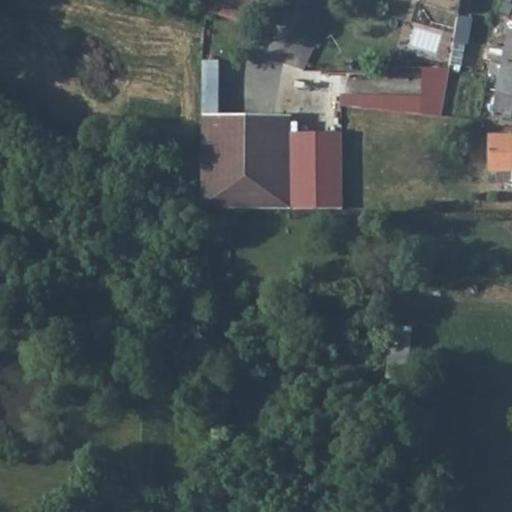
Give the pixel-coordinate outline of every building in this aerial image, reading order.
[(334,69),(356,30),(335,19),(314,58),(334,69)] [(493,59),(505,61),(511,62),(511,27),(511,28),(507,47),(497,46),(493,59)] [(511,93),(511,62),(505,61),(498,91),(511,93)] [(324,71),(305,70),(304,87),(324,88),(324,71)] [(511,117),(511,93),(498,91),(494,116),(511,117)] [(265,143),(266,118),(204,116),(202,146),(203,146),(265,143)] [(292,145),(292,119),(266,118),(265,143),(292,145)] [(511,134),(491,134),(491,147),(490,181),(505,180),(504,171),(511,170),(511,134)] [(280,210),(287,210),(292,145),(265,143),(203,146),(220,188),(223,208),(280,210)] [(203,146),(202,146),(199,187),(220,188),(203,146)] [(223,208),(220,188),(199,187),(198,187),(198,207),(223,208)] [(391,326),(388,379),(408,380),(411,327),(391,326)]
